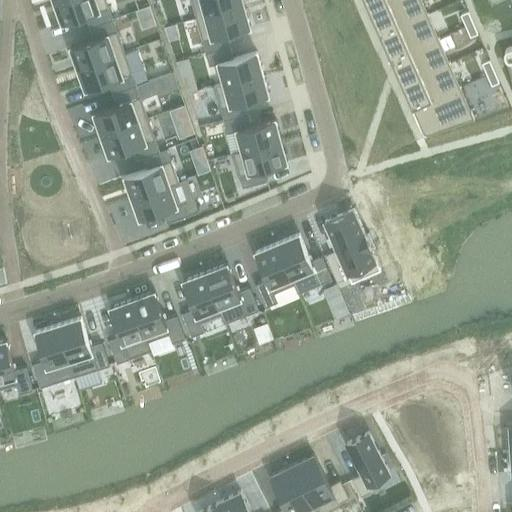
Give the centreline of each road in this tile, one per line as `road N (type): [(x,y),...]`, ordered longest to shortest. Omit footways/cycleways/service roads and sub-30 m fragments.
road 1 (residential): [(482,511),(476,408),(467,384),(433,373),(278,441),(158,511)]
road 2 (residential): [(290,0),(343,183),(120,272)]
road 3 (residential): [(18,17),(6,54),(3,157),(29,302)]
road 4 (residential): [(120,272),(18,17)]
